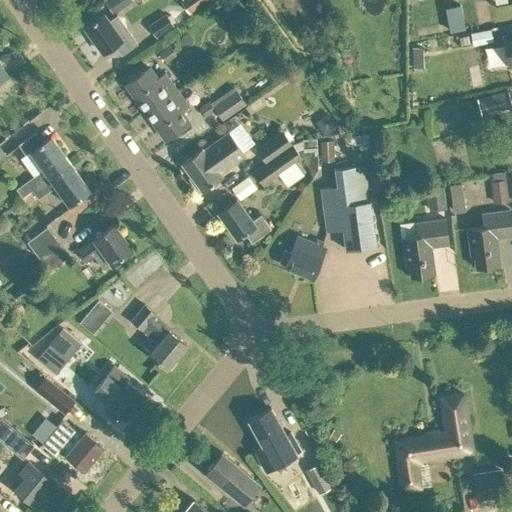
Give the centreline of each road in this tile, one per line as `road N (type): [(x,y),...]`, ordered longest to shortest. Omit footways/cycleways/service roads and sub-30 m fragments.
road 1 (residential): [(248,334),(230,297),(16,0)]
road 2 (residential): [(248,334),(511,295)]
road 3 (residential): [(109,511),(248,334)]
